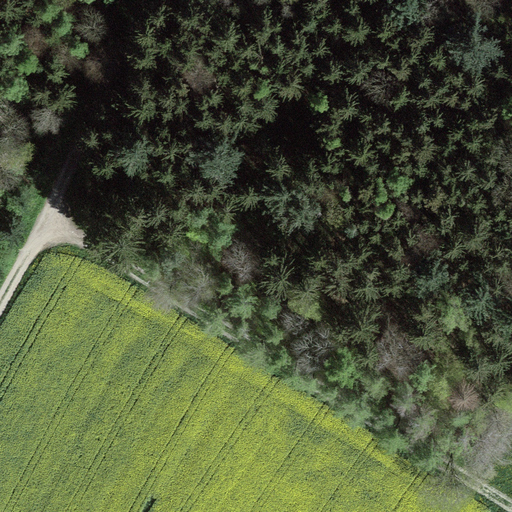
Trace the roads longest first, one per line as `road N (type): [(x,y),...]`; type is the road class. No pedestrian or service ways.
road 1 (track): [(49,196),(462,474),(511,420)]
road 2 (track): [(0,295),(151,0)]
